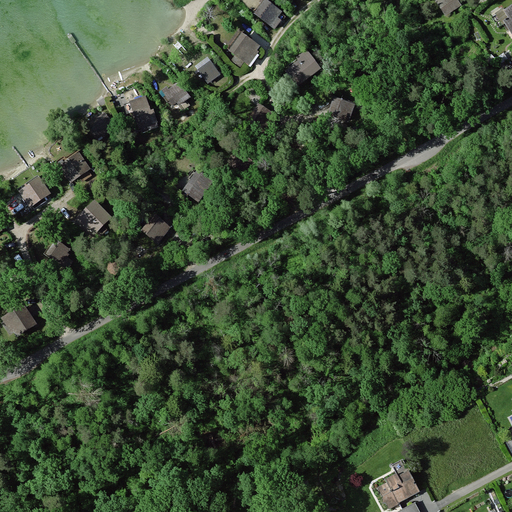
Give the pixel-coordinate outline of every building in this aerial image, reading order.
[(282,12),(263,0),(262,0),(252,16),(276,32),(283,22),(278,19),(282,12)] [(460,6),(455,0),(438,0),(435,2),(445,16),(460,6)] [(511,6),(510,4),(493,16),(511,42),(511,6)] [(239,33),(226,51),(234,57),(232,60),(241,67),(244,63),(250,67),(260,53),(257,51),(260,48),(239,33)] [(305,51),(297,57),(300,61),(284,73),(297,89),(321,70),(305,51)] [(207,57),(192,68),(206,86),(220,75),(207,57)] [(167,89),(162,92),(172,108),(188,98),(180,84),(168,91),(167,89)] [(352,94),(336,89),(330,110),(346,115),(352,94)] [(144,96),(127,102),(138,130),(155,124),(144,96)] [(274,116),(258,107),(247,124),(263,134),(274,116)] [(86,126),(97,141),(115,128),(104,113),(86,126)] [(77,151),(56,165),(69,185),(90,171),(77,151)] [(236,152),(228,165),(247,177),(255,164),(236,152)] [(195,171),(181,192),(194,200),(208,179),(195,171)] [(39,180),(19,193),(30,209),(50,196),(39,180)] [(95,204),(78,221),(95,238),(112,221),(95,204)] [(169,229),(151,216),(139,231),(157,245),(169,229)] [(56,242),(47,256),(61,265),(69,251),(56,242)] [(22,302),(4,315),(18,336),(37,323),(22,302)] [(387,483),(378,488),(389,508),(419,492),(408,472),(398,477),(396,474),(386,480),(387,483)] [(303,483),(294,486),(296,492),(305,489),(303,483)]
